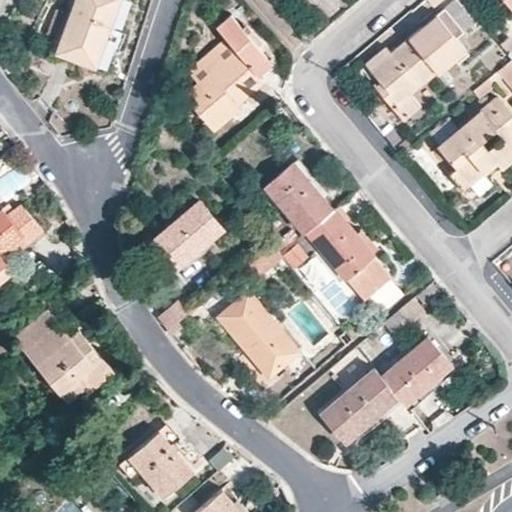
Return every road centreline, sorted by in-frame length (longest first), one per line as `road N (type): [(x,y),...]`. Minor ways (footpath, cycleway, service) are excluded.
road 1 (residential): [(79,193),(135,319),(161,353),(326,505)]
road 2 (residential): [(450,267),(312,98),(318,60),(389,0)]
road 3 (residential): [(79,193),(118,154),(168,0)]
road 4 (residential): [(511,396),(382,485),(326,505)]
road 5 (residential): [(0,90),(79,193)]
